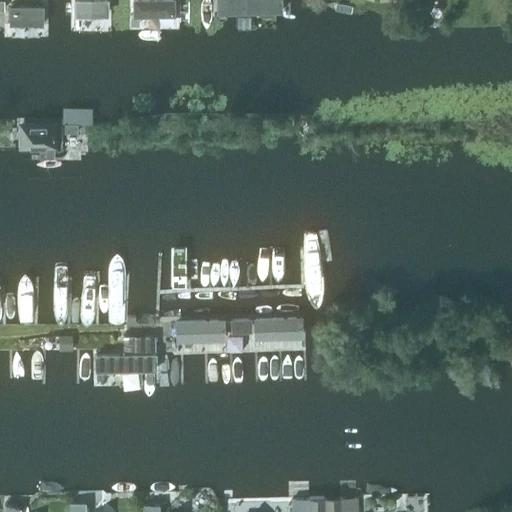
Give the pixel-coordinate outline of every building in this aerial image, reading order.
[(106,0),(71,0),(72,14),(106,14),(106,0)] [(170,0),(128,0),(129,14),(171,14),(170,0)] [(259,0),(224,0),(225,10),(259,10),(259,0)] [(41,7),(7,6),(7,23),(40,24),(41,7)] [(57,121),(18,121),(18,149),(38,149),(38,158),(52,158),(52,149),(57,149),(57,121)] [(77,123),(64,123),(64,132),(77,132),(77,123)] [(301,316),(252,318),(252,340),(301,338),(301,316)] [(250,318),(240,319),(241,333),(251,332),(250,318)] [(223,319),(174,320),(175,342),(206,341),(224,340),(223,319)] [(240,319),(229,319),(230,333),(241,333),(240,319)] [(71,337),(61,337),(61,348),(71,348),(71,337)] [(155,338),(134,337),(134,351),(155,350),(155,338)] [(154,354),(93,356),(93,372),(154,371),(154,354)] [(354,511),(355,500),(323,501),(322,511),(354,511)] [(322,511),(323,501),(290,502),(290,511),(322,511)] [(85,511),(85,502),(69,502),(69,511),(85,511)]
